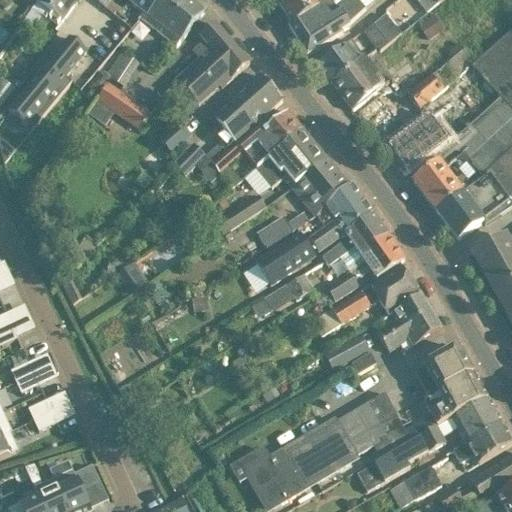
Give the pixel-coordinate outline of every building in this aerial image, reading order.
[(56,30),(59,33),(65,25),(61,22),(76,0),(40,0),(33,10),(31,13),(26,21),(22,26),(33,34),(44,18),(46,19),(44,21),(56,30)] [(24,0),(22,3),(28,7),(33,10),(40,0),(24,0)] [(161,0),(131,0),(129,3),(143,15),(147,18),(161,0)] [(205,13),(189,0),(161,0),(147,18),(143,15),(141,21),(177,49),(205,13)] [(275,0),(292,27),(321,7),(330,0),(275,0)] [(330,0),(321,7),(292,27),(289,29),(307,57),(342,35),(341,33),(348,29),(351,27),(349,25),(365,11),(355,0),(330,0)] [(445,0),(414,0),(422,9),(426,15),(445,0)] [(22,7),(17,15),(26,21),(31,13),(22,7)] [(364,35),(377,51),(379,54),(401,36),(386,17),(364,35)] [(434,18),(419,29),(430,43),(444,32),(434,18)] [(177,85),(169,94),(173,98),(188,116),(219,89),(221,91),(249,65),(232,46),(214,26),(199,39),(204,45),(192,55),(199,62),(175,83),(177,85)] [(414,184),(437,215),(458,199),(511,149),(511,32),(472,68),(502,101),(457,140),(434,161),(438,166),(414,184)] [(39,77),(62,96),(72,84),(66,79),(87,54),(70,40),(39,77)] [(318,67),(331,85),(363,59),(356,50),(357,49),(352,42),(318,67)] [(408,96),(429,124),(453,105),(444,94),(458,82),(457,81),(469,69),(475,63),(465,51),(408,96)] [(121,55),(106,78),(122,89),(137,66),(121,55)] [(363,59),(331,85),(352,113),(386,88),(369,67),(364,61),(363,59)] [(39,77),(9,113),(27,127),(35,117),(41,122),(62,96),(39,77)] [(197,169),(201,174),(212,165),(254,129),(282,103),(260,78),(244,93),(246,96),(215,123),(218,126),(215,136),(222,145),(220,147),(220,146),(206,158),(207,158),(205,160),(193,147),(172,167),(185,180),(197,169)] [(3,81),(0,84),(0,110),(15,91),(3,81)] [(109,86),(97,103),(111,113),(120,119),(132,102),(109,86)] [(97,103),(88,117),(102,126),(111,113),(97,103)] [(243,156),(256,171),(269,160),(303,133),(287,114),(260,136),(254,129),(212,165),(221,177),(233,191),(243,183),(230,168),(231,167),(243,156)] [(191,139),(181,128),(180,127),(160,145),(165,150),(147,166),(157,177),(176,161),(172,156),(191,139)] [(423,168),(434,161),(457,140),(455,137),(449,130),(435,140),(433,137),(422,145),(412,131),(387,150),(406,174),(420,164),(423,168)] [(317,151),(303,133),(269,160),(256,171),(272,190),(285,180),(293,190),(326,161),(317,151)] [(0,140),(0,151),(4,167),(15,153),(0,140)] [(511,149),(458,199),(437,215),(455,240),(468,230),(470,232),(511,207),(511,149)] [(349,188),(347,187),(332,169),(326,161),(293,190),(299,197),(314,215),(317,219),(349,188)] [(211,186),(221,177),(212,165),(201,174),(211,186)] [(325,231),(309,242),(319,255),(334,243),(344,236),(344,237),(373,216),(364,203),(351,186),(349,188),(317,219),(318,219),(325,231)] [(216,226),(224,238),(267,210),(259,198),(216,226)] [(293,234),(297,231),(309,224),(304,215),(288,225),(285,219),(258,235),(267,251),(293,235),(293,234)] [(373,216),(344,237),(346,240),(322,260),(326,265),(328,269),(340,261),(355,250),(364,264),(391,242),(377,223),(373,216)] [(298,236),(255,265),(273,291),(316,262),(298,236)] [(511,238),(508,242),(506,239),(473,257),(511,327),(511,238)] [(70,257),(81,267),(96,250),(85,240),(70,257)] [(364,264),(365,265),(370,271),(367,274),(374,283),(405,262),(391,242),(364,264)] [(351,275),(365,265),(364,264),(355,250),(340,261),(341,263),(342,267),(345,273),(350,274),(351,275)] [(110,281),(120,274),(114,265),(110,267),(108,272),(108,277),(110,281)] [(133,298),(149,287),(136,268),(120,279),(133,298)] [(378,302),(384,311),(415,291),(402,270),(370,290),(327,317),(326,316),(313,324),(322,339),(341,326),(378,302)] [(326,291),(334,304),(359,289),(351,276),(326,291)] [(273,297),(282,312),(314,293),(305,277),(273,297)] [(62,286),(73,308),(81,302),(71,281),(62,286)] [(376,335),(380,341),(428,311),(415,291),(384,311),(388,318),(392,315),(397,322),(376,335)] [(206,313),(203,299),(192,301),(195,315),(206,313)] [(153,326),(157,333),(188,314),(184,307),(153,326)] [(428,311),(380,341),(388,354),(408,341),(414,350),(441,332),(428,311)] [(0,319),(0,333),(11,328),(6,317),(0,319)] [(11,328),(0,333),(0,349),(18,341),(11,328)] [(324,357),(333,374),(370,354),(361,337),(324,357)] [(459,350),(438,361),(452,386),(472,375),(459,350)] [(352,366),(358,377),(377,366),(371,355),(352,366)] [(243,358),(232,365),(235,369),(246,363),(243,358)] [(414,374),(428,399),(452,386),(438,361),(414,374)] [(11,374),(16,385),(34,377),(29,366),(11,374)] [(423,402),(434,421),(437,427),(451,420),(452,421),(470,412),(488,402),(472,375),(452,386),(428,399),(423,402)] [(34,377),(16,385),(21,397),(39,388),(34,377)] [(276,390),(264,397),(268,405),(280,398),(276,390)] [(398,450),(410,444),(385,396),(272,462),(267,453),(261,451),(231,469),(239,486),(247,482),(264,511),(274,511),(360,462),(358,458),(374,449),(380,459),(398,450)] [(470,412),(452,421),(465,446),(501,425),(488,402),(470,412)] [(28,412),(34,423),(52,415),(47,404),(28,412)] [(3,414),(0,415),(0,438),(10,434),(10,435),(12,434),(3,414)] [(52,415),(34,423),(39,434),(57,426),(52,415)] [(420,438),(410,444),(398,450),(399,452),(374,466),(374,467),(358,476),(367,494),(410,471),(407,466),(440,448),(446,445),(437,427),(434,421),(416,430),(420,438)] [(511,444),(501,425),(465,446),(465,447),(454,454),(461,466),(474,459),(478,466),(496,457),(511,446),(511,444)] [(10,434),(0,438),(0,461),(18,453),(10,435),(10,434)] [(506,487),(511,483),(511,458),(470,483),(475,491),(462,499),(456,490),(422,511),(421,511),(449,511),(464,503),(465,505),(478,497),(491,490),(492,492),(505,484),(506,487)] [(25,470),(30,480),(38,476),(34,468),(25,470)] [(54,482),(67,511),(90,511),(82,494),(100,486),(92,468),(74,476),(72,473),(54,482)] [(390,493),(400,510),(401,511),(442,488),(437,479),(431,470),(390,493)] [(35,490),(44,511),(67,511),(54,482),(35,490)] [(500,511),(502,511),(511,511),(511,489),(496,498),(497,500),(485,506),(484,503),(471,509),(472,511),(500,511)] [(44,511),(35,490),(34,491),(37,498),(8,511),(44,511)] [(187,511),(182,502),(159,511),(187,511)]
